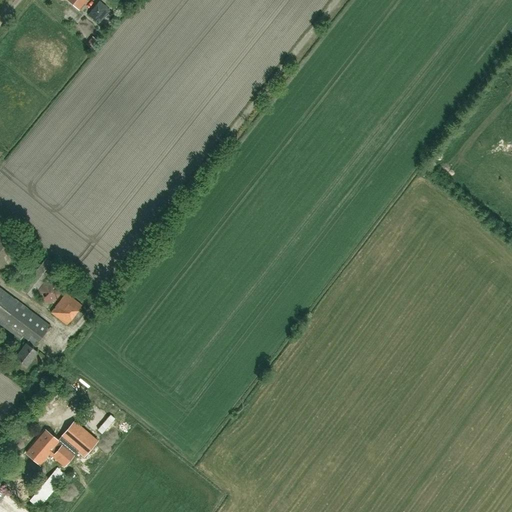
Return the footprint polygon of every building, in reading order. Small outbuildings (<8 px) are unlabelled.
[(67,0),(79,9),(86,0),(67,0)] [(111,10),(100,0),(88,15),(99,24),(111,10)] [(32,298),(57,266),(46,258),(47,257),(39,251),(14,283),(32,298)] [(53,303),(61,294),(57,283),(45,281),(37,291),(41,301),(53,303)] [(27,365),(37,351),(33,348),(39,341),(40,342),(51,326),(0,288),(0,322),(2,325),(21,339),(24,334),(30,338),(26,343),(26,344),(16,357),(27,365)] [(51,312),(67,325),(82,305),(66,293),(51,312)] [(105,405),(122,420),(125,417),(108,402),(105,405)] [(46,431),(26,453),(40,464),(49,453),(64,466),(74,454),(72,453),(76,449),(84,456),(97,441),(74,421),(61,437),(63,438),(60,442),(46,431)]
